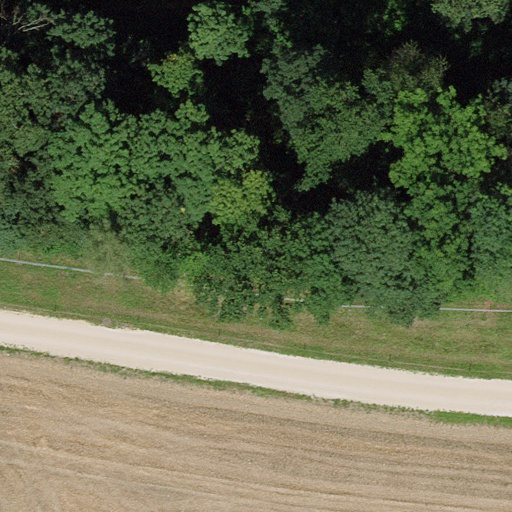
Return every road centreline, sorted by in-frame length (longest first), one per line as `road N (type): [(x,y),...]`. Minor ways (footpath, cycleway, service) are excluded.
road 1 (track): [(511,410),(0,345)]
road 2 (track): [(0,10),(131,12),(202,0)]
